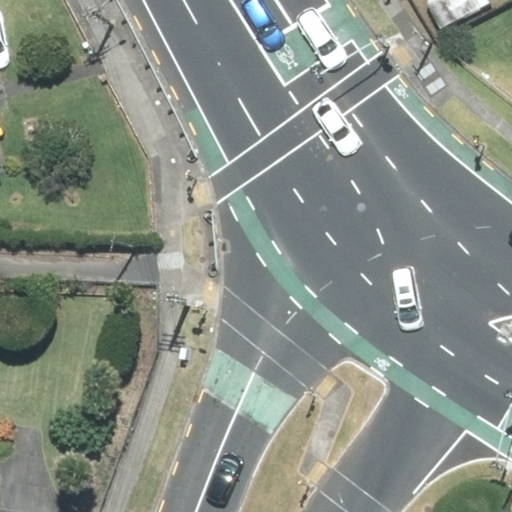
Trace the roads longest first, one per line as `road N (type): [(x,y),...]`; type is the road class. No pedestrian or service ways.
road 1 (secondary): [(334,281),(195,0)]
road 2 (secondary): [(206,511),(239,421),(334,281)]
road 3 (secondary): [(298,0),(367,80),(433,177)]
road 4 (secondary): [(439,355),(336,511)]
road 5 (secondary): [(334,281),(433,177)]
road 6 (secondary): [(439,355),(334,281)]
